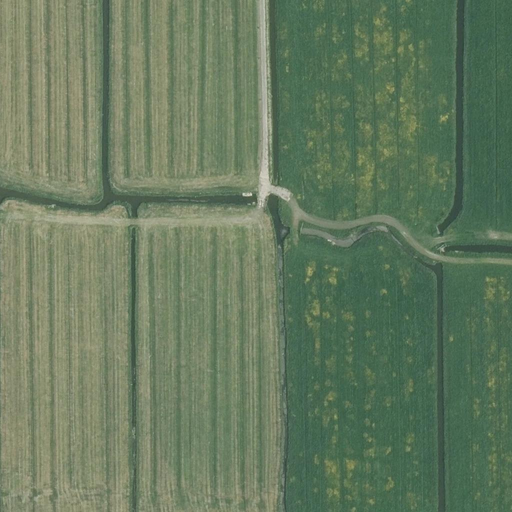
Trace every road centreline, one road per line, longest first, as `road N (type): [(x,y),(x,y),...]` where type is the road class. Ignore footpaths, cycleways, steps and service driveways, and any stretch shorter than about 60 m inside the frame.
road 1 (track): [(0,216),(256,217),(266,190)]
road 2 (track): [(511,265),(438,258),(412,241),(511,237)]
road 3 (track): [(266,190),(262,0)]
road 4 (track): [(412,241),(389,220),(340,227),(310,221),(286,195),(266,190)]
